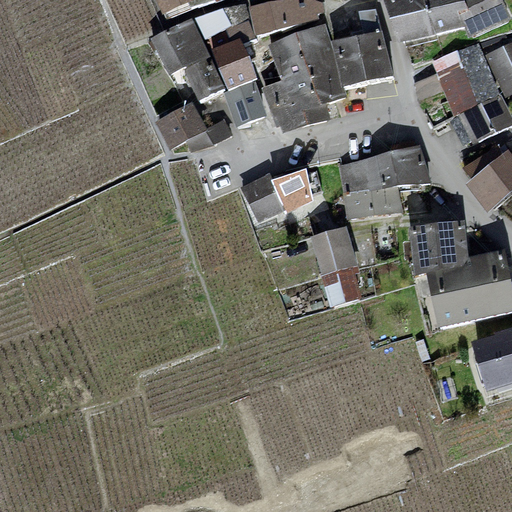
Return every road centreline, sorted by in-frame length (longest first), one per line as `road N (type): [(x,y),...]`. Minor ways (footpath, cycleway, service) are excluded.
road 1 (residential): [(511,237),(455,185),(416,116)]
road 2 (residential): [(416,116),(383,0)]
